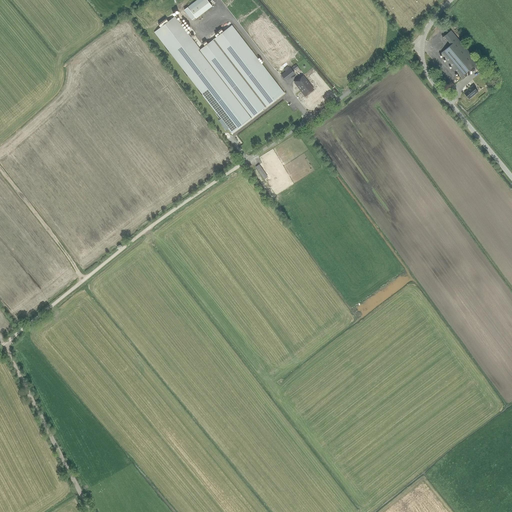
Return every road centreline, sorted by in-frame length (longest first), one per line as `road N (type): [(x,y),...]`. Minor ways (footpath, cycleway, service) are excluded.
road 1 (unclassified): [(0,347),(167,212),(421,44)]
road 2 (tertiary): [(511,176),(432,83),(421,44)]
